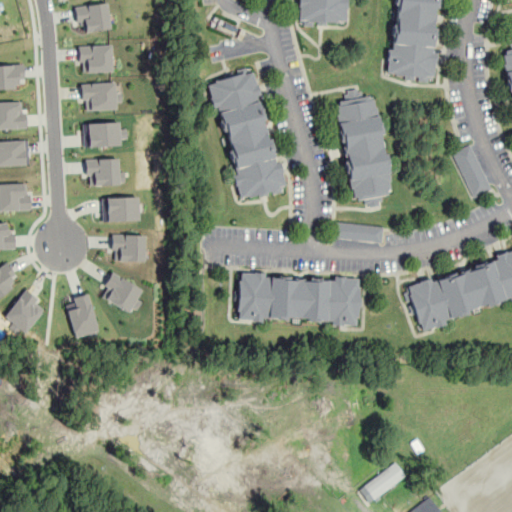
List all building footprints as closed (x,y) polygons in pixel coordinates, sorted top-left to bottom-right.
[(299,0),(299,22),(344,22),(344,0),(299,0)] [(392,0),(388,75),(432,78),(436,0),(392,0)] [(108,28),(105,2),(73,6),(75,22),(81,21),(82,31),(108,28)] [(511,38),(509,39),(511,49),(501,52),(511,108),(511,38)] [(110,44),(76,45),(77,62),(80,61),(81,72),(110,71),(110,44)] [(0,64),(0,88),(15,88),(15,79),(22,79),(22,63),(0,64)] [(235,199),(280,190),(254,70),(210,80),(235,199)] [(79,83),(79,100),(83,99),(84,109),(115,108),(114,101),(120,101),(120,91),(114,91),(114,81),(79,83)] [(374,95),(358,97),(357,88),(344,90),(345,100),(334,102),(349,199),(363,197),(365,206),(379,204),(378,195),(389,193),(374,95)] [(0,127),(25,127),(24,108),(20,108),(19,101),(0,101),(0,127)] [(81,122),(82,146),(118,145),(118,138),(125,138),(125,128),(118,128),(117,121),(81,122)] [(26,140),(0,140),(0,164),(26,164),(26,140)] [(489,188),(469,143),(451,152),(471,196),(489,188)] [(123,171),(117,171),(116,157),(83,158),(83,175),(87,175),(88,185),(123,184),(123,171)] [(27,183),(0,183),(0,209),(27,209),(27,183)] [(100,221),(137,219),(136,196),(100,197),(100,221)] [(333,221),(331,237),(379,243),(382,226),(333,221)] [(0,248),(10,248),(10,222),(0,222),(0,248)] [(143,234),(111,233),(110,260),(142,261),(143,234)] [(511,249),(404,289),(419,330),(511,297),(511,249)] [(0,266),(0,291),(17,282),(6,263),(0,266)] [(98,299),(129,310),(139,285),(107,273),(98,299)] [(235,319),(356,320),(357,277),(235,275),(235,319)] [(22,289),(1,316),(23,332),(43,306),(22,289)] [(72,336),(96,330),(85,292),(70,297),(72,302),(63,304),(72,336)] [(357,489),(394,462),(403,475),(367,502),(357,489)] [(407,511),(429,496),(441,511),(407,511)]
